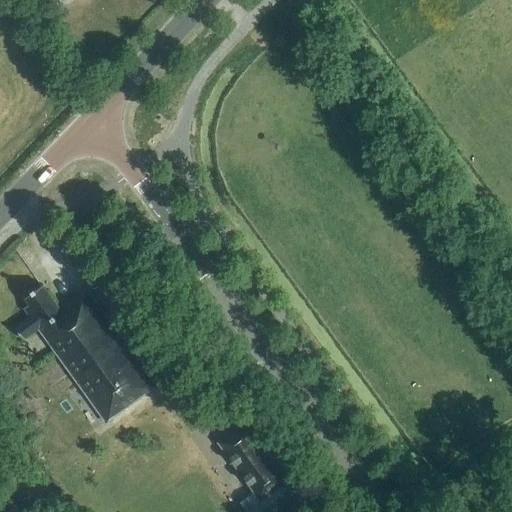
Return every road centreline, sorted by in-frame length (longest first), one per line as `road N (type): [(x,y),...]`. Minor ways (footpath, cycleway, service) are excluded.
road 1 (tertiary): [(380,511),(95,120)]
road 2 (tertiary): [(95,120),(206,0)]
road 3 (tertiary): [(0,218),(95,120)]
